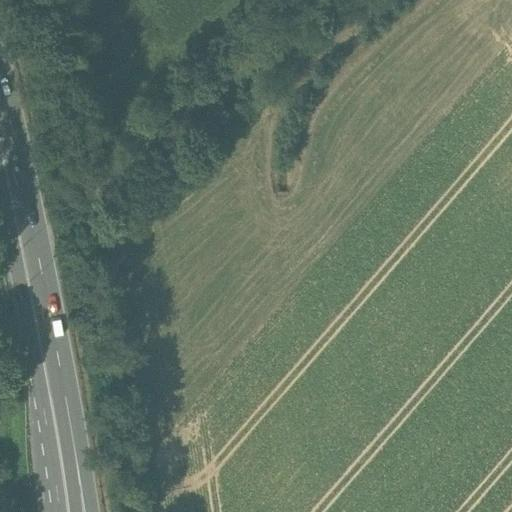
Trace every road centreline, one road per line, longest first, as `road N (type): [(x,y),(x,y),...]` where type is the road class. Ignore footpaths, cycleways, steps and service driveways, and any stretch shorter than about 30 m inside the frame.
road 1 (primary): [(53,386),(0,104)]
road 2 (primary): [(89,511),(53,386)]
road 3 (primary): [(67,511),(53,386)]
